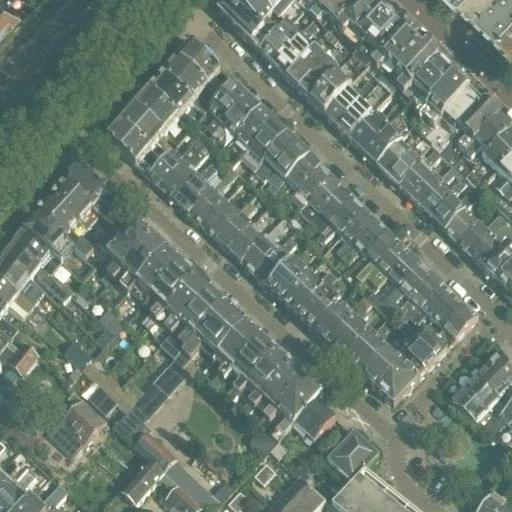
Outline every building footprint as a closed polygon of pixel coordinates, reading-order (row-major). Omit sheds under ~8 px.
[(0,0),(0,25),(5,31),(20,15),(3,0),(0,0)] [(272,45),(284,30),(250,0),(233,0),(230,4),(264,37),(272,45)] [(287,33),(302,16),(285,0),(250,0),(284,30),(287,33)] [(315,0),(285,0),(302,16),(315,0)] [(315,0),(302,16),(309,23),(326,4),(321,0),(315,0)] [(330,0),(326,4),(309,23),(314,27),(328,40),(329,41),(366,0),(330,0)] [(353,65),(392,23),(379,10),(381,8),(372,0),(370,2),(368,0),(366,0),(329,41),(341,53),(353,65)] [(470,10),(479,0),(460,0),(471,10),(470,10)] [(479,18),(493,30),(511,7),(511,0),(479,0),(470,10),(479,18)] [(218,17),(261,59),(270,48),(267,45),(264,48),(258,42),(264,37),(230,4),(218,17)] [(506,43),(508,45),(511,40),(511,7),(493,30),(507,43),(506,43)] [(314,27),(309,23),(302,16),(287,33),(284,30),(272,45),(270,48),(261,59),(274,71),(314,27)] [(368,77),(406,36),(392,23),(353,65),(368,77)] [(321,47),(328,40),(314,27),(274,71),(287,84),(314,54),(307,47),(314,41),(321,47)] [(400,108),(438,66),(406,36),(368,77),(380,89),(393,102),(400,108)] [(341,53),(329,41),(328,40),(321,47),(314,54),(287,84),(300,96),(341,53)] [(212,96),(219,102),(225,96),(212,85),(220,76),(192,47),(177,64),(207,91),(212,96)] [(312,108),(353,65),(341,53),(300,96),(312,108)] [(198,101),(207,91),(177,64),(162,81),(192,107),(204,118),(208,115),(210,112),(203,105),(198,101)] [(347,98),(368,77),(353,65),(312,108),(326,122),(347,98)] [(419,123),(455,82),(438,66),(400,108),(406,114),(409,116),(412,112),(418,117),(415,120),(419,123)] [(162,81),(149,97),(185,129),(191,134),(197,127),(184,116),(192,107),(162,81)] [(425,145),(470,97),(470,96),(455,82),(419,123),(411,132),(417,137),(425,145)] [(209,137),(212,139),(246,101),(232,87),(225,96),(219,102),(210,112),(208,115),(216,123),(207,132),(211,135),(209,137)] [(353,103),(347,98),(326,122),(339,134),(375,94),(368,88),(353,103)] [(351,146),(377,118),(393,102),(380,89),(375,94),(339,134),(351,146)] [(149,97),(134,113),(164,139),(174,128),(180,134),(185,129),(149,97)] [(439,159),(484,111),(470,97),(425,145),(430,151),(435,156),(439,159)] [(229,136),(236,142),(261,115),(246,101),(212,139),(215,142),(216,140),(220,144),(229,136)] [(400,121),(406,114),(400,108),(384,125),(377,118),(351,146),(364,159),(400,121)] [(454,174),(499,125),(499,124),(485,110),(484,111),(439,159),(441,161),(453,172),(454,174)] [(134,113),(121,129),(150,155),(157,162),(162,166),(168,159),(160,152),(168,143),(164,139),(134,113)] [(236,142),(250,156),(276,129),(261,115),(236,142)] [(364,159),(378,172),(404,145),(402,143),(397,138),(406,127),(400,121),(364,159)] [(466,185),(511,138),(511,137),(499,125),(454,174),(458,178),(466,185)] [(141,164),(150,155),(121,129),(107,144),(147,182),(154,175),(141,164)] [(256,162),(262,169),(288,141),(276,129),(250,156),(240,165),(247,171),(256,162)] [(425,145),(417,137),(412,142),(407,138),(402,143),(404,145),(378,172),(389,183),(425,145)] [(481,199),(511,167),(511,138),(466,185),(469,188),(475,194),(481,199)] [(262,180),(266,185),(298,151),(288,141),(262,169),(253,177),(259,183),(262,180)] [(147,182),(161,195),(206,148),(199,142),(190,151),(179,163),(171,156),(168,159),(162,166),(154,175),(147,182)] [(389,183),(400,194),(422,170),(417,165),(430,151),(425,145),(389,183)] [(199,180),(192,174),(199,166),(212,154),(206,148),(161,195),(174,207),(199,180)] [(268,193),(274,199),(310,162),(298,151),(266,185),(271,190),(268,193)] [(400,194),(411,204),(434,180),(428,175),(441,161),(439,159),(435,156),(422,170),(400,194)] [(292,191),(298,197),(321,173),(310,162),(274,199),(272,201),(277,206),(292,191)] [(495,213),(511,195),(511,167),(481,199),(482,200),(495,213)] [(174,207),(188,220),(221,184),(214,178),(216,176),(209,170),(206,173),(199,180),(174,207)] [(411,204),(422,215),(445,190),(455,180),(458,178),(454,174),(453,172),(440,186),(434,180),(411,204)] [(282,224),(288,230),(299,218),(301,215),(332,183),(321,173),(298,197),(289,204),(296,210),(288,219),(283,223),(282,224)] [(101,252),(109,259),(138,227),(80,174),(73,181),(65,189),(64,190),(98,221),(114,236),(99,250),(101,252)] [(188,220),(201,232),(225,205),(218,199),(237,179),(231,174),(221,184),(188,220)] [(422,215),(432,225),(453,204),(469,188),(466,185),(458,178),(455,180),(461,186),(451,196),(445,190),(422,215)] [(304,223),(310,228),(343,194),(332,183),(301,215),(299,218),(304,223)] [(51,205),(79,230),(85,236),(89,231),(98,221),(64,190),(56,199),(51,205)] [(315,233),(321,240),(354,205),(343,194),(310,228),(315,233)] [(432,225),(446,238),(466,217),(482,200),(481,199),(475,194),(459,210),(453,204),(432,225)] [(503,222),(507,225),(508,227),(511,223),(511,195),(495,213),(500,219),(503,222)] [(85,236),(79,230),(51,205),(42,215),(42,214),(37,220),(37,221),(50,232),(52,230),(65,240),(63,243),(75,254),(96,273),(100,268),(91,260),(93,257),(81,246),(80,240),(85,236)] [(201,232),(214,244),(238,218),(225,205),(201,232)] [(337,235),(342,240),(366,216),(354,205),(321,240),(320,240),(319,241),(325,247),(337,235)] [(214,244),(227,257),(252,230),(245,224),(255,213),(249,207),(238,218),(214,244)] [(337,257),(343,263),(377,227),(366,216),(342,240),(348,246),(337,257)] [(446,238),(458,250),(478,229),(466,217),(446,238)] [(458,250),(471,262),(507,225),(503,222),(500,219),(485,235),(478,229),(458,250)] [(58,266),(61,269),(75,254),(63,243),(65,240),(52,230),(50,232),(37,221),(24,234),(23,235),(58,266)] [(240,269),(254,281),(278,254),(271,248),(288,230),(282,224),(265,243),(240,269)] [(471,262),(484,275),(507,251),(507,250),(503,254),(498,248),(507,239),(511,244),(511,230),(508,227),(507,225),(471,262)] [(113,285),(122,276),(153,242),(138,227),(109,259),(106,261),(115,269),(106,278),(113,285)] [(364,263),(366,261),(388,238),(377,227),(343,263),(348,268),(358,257),(364,263)] [(227,257),(240,269),(265,243),(252,230),(227,257)] [(58,266),(23,235),(23,236),(13,249),(48,279),(50,281),(61,269),(58,266)] [(362,276),(356,282),(361,287),(366,282),(367,282),(399,249),(388,238),(366,261),(371,266),(362,276)] [(153,242),(122,276),(129,282),(121,291),(128,298),(130,296),(136,289),(168,256),(153,242)] [(254,281),(269,295),(293,269),(285,261),(295,250),(288,244),(278,254),(254,281)] [(71,300),(50,281),(48,279),(13,249),(2,263),(29,286),(34,279),(63,308),(71,300)] [(377,292),(387,282),(410,259),(399,249),(367,282),(377,292)] [(484,275),(498,288),(511,272),(511,254),(507,251),(484,275)] [(130,296),(144,309),(151,303),(182,270),(168,256),(136,289),(130,296)] [(367,303),(379,314),(422,271),(410,259),(387,282),(394,288),(379,303),(373,297),(367,303)] [(2,263),(0,265),(0,285),(30,309),(35,302),(23,293),(29,286),(2,263)] [(269,295),(283,309),(308,282),(293,269),(269,295)] [(144,309),(143,311),(151,318),(149,320),(141,328),(148,334),(155,326),(165,316),(197,283),(182,270),(151,303),(144,309)] [(379,314),(390,324),(396,318),(401,313),(395,308),(405,298),(410,304),(433,281),(422,271),(379,314)] [(511,272),(498,288),(511,301),(511,272)] [(106,289),(111,284),(106,279),(101,284),(106,289)] [(283,309),(298,322),(331,287),(324,281),(316,290),(308,282),(283,309)] [(390,324),(402,336),(408,329),(405,326),(409,321),(413,325),(444,292),(433,281),(410,304),(404,311),(401,313),(396,318),(390,324)] [(165,316),(155,326),(163,334),(164,335),(156,343),(162,349),(180,330),(212,296),(197,283),(165,316)] [(34,312),(30,309),(0,285),(0,307),(7,313),(23,326),(34,312)] [(298,322),(314,338),(339,311),(330,302),(338,294),(331,287),(298,322)] [(444,292),(413,325),(415,327),(416,326),(418,328),(426,319),(434,326),(456,303),(444,292)] [(179,349),(185,354),(226,310),(212,296),(180,330),(188,337),(178,348),(179,349)] [(444,336),(467,314),(456,303),(434,326),(444,336)] [(1,322),(7,313),(0,307),(0,335),(11,344),(17,336),(1,322)] [(211,356),(217,362),(247,330),(226,310),(185,354),(176,363),(184,371),(200,354),(207,360),(211,356)] [(314,338),(330,352),(354,325),(339,311),(314,338)] [(436,345),(447,356),(478,324),(467,314),(444,336),(436,345)] [(124,330),(109,315),(99,325),(114,340),(124,330)] [(330,352),(345,366),(370,340),(354,325),(330,352)] [(402,336),(403,336),(435,368),(447,356),(436,345),(424,334),(419,339),(408,329),(402,336)] [(218,392),(232,376),(263,344),(247,330),(217,362),(226,370),(211,386),(218,392)] [(391,349),(386,355),(402,370),(408,364),(425,379),(435,368),(403,336),(391,349)] [(345,366),(362,381),(386,355),(370,340),(345,366)] [(232,406),(247,390),(277,357),(263,344),(232,376),(241,385),(227,400),(232,406)] [(26,350),(18,360),(9,370),(23,381),(39,360),(26,350)] [(81,350),(72,362),(84,371),(93,360),(81,350)] [(362,381),(378,397),(402,370),(386,355),(362,381)] [(248,420),(262,404),(293,372),(277,357),(247,390),(256,398),(241,414),(248,420)] [(511,393),(511,376),(502,358),(501,357),(487,371),(511,393)] [(111,433),(148,468),(164,479),(178,493),(190,480),(148,440),(152,436),(144,429),(186,383),(179,377),(184,371),(176,363),(139,402),(124,419),(111,433)] [(408,364),(402,370),(378,397),(393,411),(395,409),(425,379),(408,364)] [(511,393),(487,371),(477,382),(500,404),(504,399),(509,404),(506,406),(510,409),(511,405),(511,393)] [(10,389),(18,379),(11,372),(2,382),(10,389)] [(269,427),(277,418),(308,386),(293,372),(262,404),(271,412),(263,421),(269,427)] [(477,382),(465,394),(497,426),(504,416),(500,411),(496,415),(493,412),(496,408),(500,404),(477,382)] [(308,386),(277,418),(286,426),(278,435),(277,434),(270,442),(276,448),(294,430),(317,406),(323,400),(308,386)] [(114,401),(100,389),(91,399),(105,411),(114,401)] [(113,409),(124,419),(139,402),(128,392),(113,409)] [(463,420),(488,437),(497,426),(465,394),(451,409),(450,410),(463,419),(463,420)] [(105,435),(108,432),(73,399),(67,405),(76,413),(60,429),(84,452),(102,433),(105,435)] [(450,410),(451,409),(444,402),(440,406),(447,413),(450,410)] [(505,429),(510,434),(511,431),(511,405),(510,409),(504,416),(497,426),(488,437),(495,442),(505,429)] [(336,424),(317,406),(294,430),(313,448),(336,424)] [(511,431),(510,434),(500,446),(509,453),(511,449),(511,431)] [(353,491),(364,478),(378,463),(353,440),(328,467),(353,491)] [(270,458),(273,461),(278,465),(286,456),(278,449),(270,458)] [(148,468),(121,498),(135,511),(164,479),(148,468)] [(266,469),(260,475),(269,484),(275,478),(266,469)] [(0,507),(27,477),(19,470),(7,484),(0,477),(0,507)] [(269,484),(260,475),(254,481),(264,490),(269,484)] [(298,483),(303,488),(310,481),(304,476),(298,483)] [(0,511),(24,511),(29,506),(30,505),(22,497),(34,484),(27,477),(0,507),(0,511)] [(406,511),(399,506),(364,478),(353,491),(334,511),(333,511),(332,511),(406,511)] [(178,493),(198,511),(218,511),(221,509),(190,480),(178,493)] [(299,484),(285,499),(299,511),(322,511),(326,509),(299,484)] [(481,511),(504,511),(506,510),(511,502),(511,491),(510,490),(499,505),(492,499),(485,508),(481,511)] [(198,511),(178,493),(167,505),(174,511),(198,511)] [(54,511),(64,501),(58,496),(42,511),(35,511),(29,506),(24,511),(54,511)] [(240,497),(234,503),(243,511),(249,506),(240,497)] [(299,511),(285,499),(272,511),(299,511)] [(64,501),(54,511),(70,511),(73,510),(64,501)] [(243,511),(234,503),(228,510),(230,511),(243,511)]
